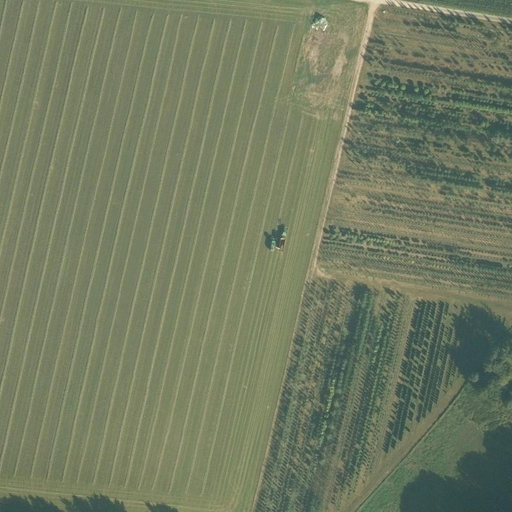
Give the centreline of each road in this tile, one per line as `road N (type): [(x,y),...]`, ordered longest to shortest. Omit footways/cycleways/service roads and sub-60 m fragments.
road 1 (track): [(373,0),(257,511)]
road 2 (track): [(511,21),(383,0)]
